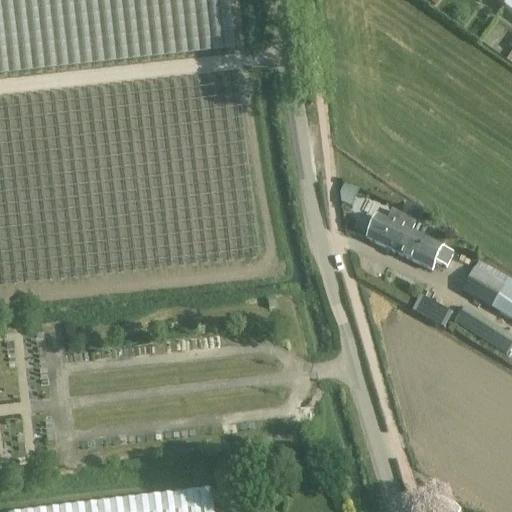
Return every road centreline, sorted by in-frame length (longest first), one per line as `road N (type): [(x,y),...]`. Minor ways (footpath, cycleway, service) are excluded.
road 1 (unclassified): [(397,511),(311,202),(283,0)]
road 2 (unknown): [(290,50),(0,86)]
